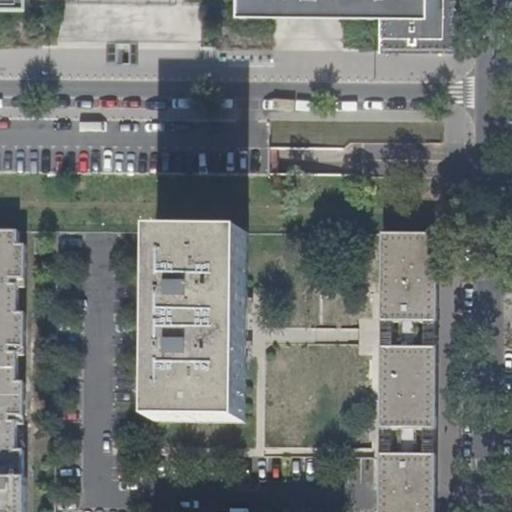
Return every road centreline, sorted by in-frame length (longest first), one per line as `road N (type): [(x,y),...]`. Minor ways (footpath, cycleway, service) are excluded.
road 1 (residential): [(490,96),(0,89)]
road 2 (residential): [(489,298),(483,511)]
road 3 (residential): [(490,96),(489,298)]
